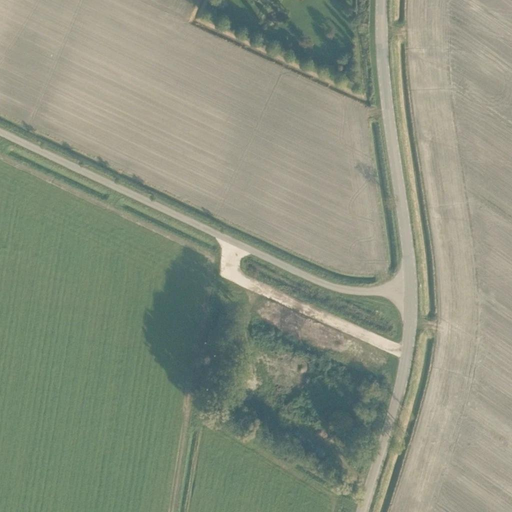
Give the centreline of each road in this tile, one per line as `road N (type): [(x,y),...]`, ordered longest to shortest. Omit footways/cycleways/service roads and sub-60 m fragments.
road 1 (unclassified): [(411,288),(318,280),(0,128)]
road 2 (tertiary): [(411,288),(382,0)]
road 3 (tertiary): [(362,511),(406,358),(411,288)]
